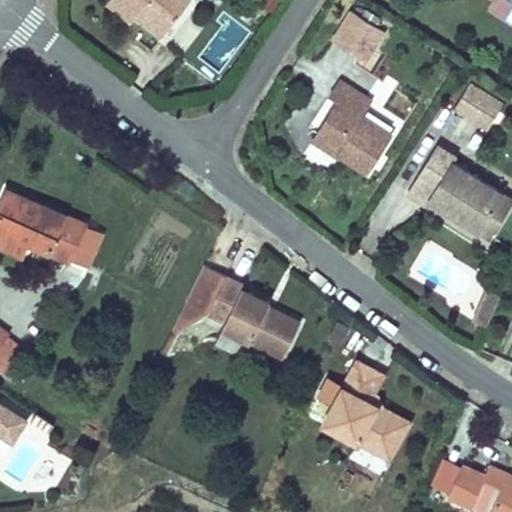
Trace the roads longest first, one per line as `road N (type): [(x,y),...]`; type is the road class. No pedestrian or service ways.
road 1 (residential): [(201,164),(511,400)]
road 2 (residential): [(0,3),(201,164)]
road 3 (residential): [(305,0),(201,164)]
